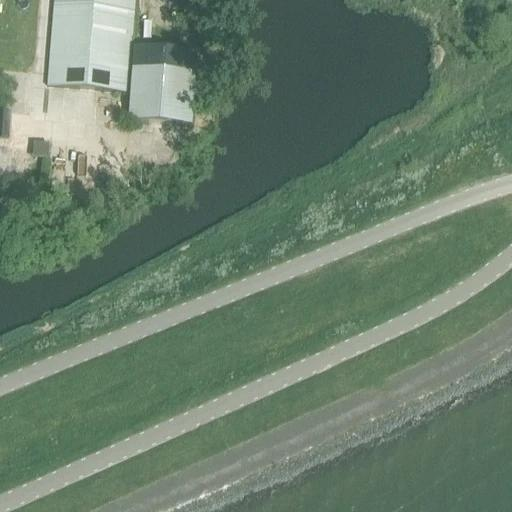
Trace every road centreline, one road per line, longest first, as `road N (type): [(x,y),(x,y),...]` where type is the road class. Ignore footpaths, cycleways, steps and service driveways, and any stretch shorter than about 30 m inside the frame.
road 1 (tertiary): [(0,503),(442,302),(511,250)]
road 2 (tertiary): [(511,185),(0,388)]
